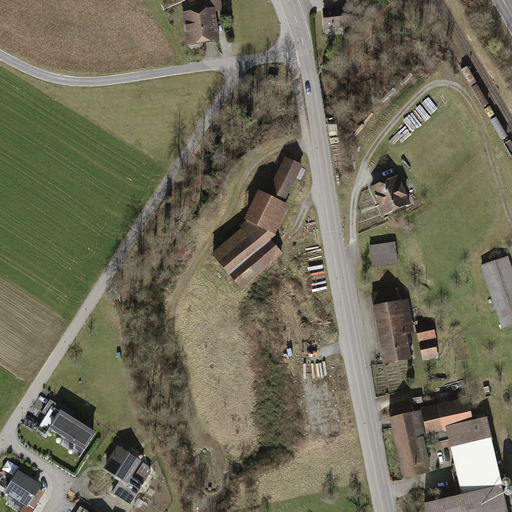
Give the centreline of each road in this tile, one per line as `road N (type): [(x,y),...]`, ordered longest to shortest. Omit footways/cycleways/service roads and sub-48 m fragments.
road 1 (residential): [(305,47),(236,67),(4,439)]
road 2 (secondary): [(305,47),(387,511)]
road 3 (track): [(369,156),(425,89),(458,87),(480,118),(511,222)]
road 4 (track): [(236,67),(72,82),(0,53)]
